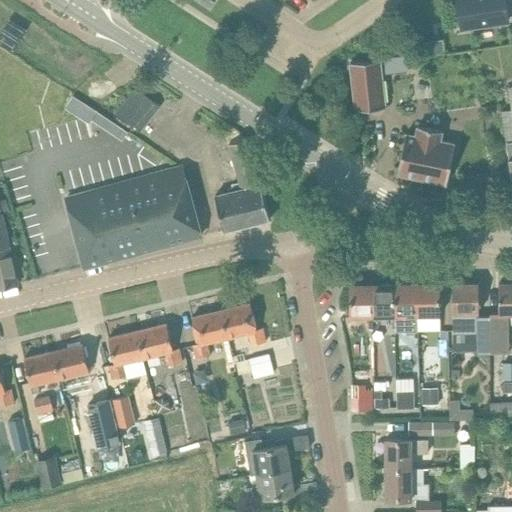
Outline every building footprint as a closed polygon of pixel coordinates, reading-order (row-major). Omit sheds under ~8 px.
[(505,0),(457,0),(462,28),(509,21),(505,0)] [(406,57),(383,60),(385,74),(407,72),(406,57)] [(350,63),(356,111),(385,108),(380,60),(350,63)] [(507,143),(510,163),(511,177),(511,87),(508,88),(511,110),(502,111),(504,126),(507,143)] [(137,91),(125,106),(116,117),(140,133),(160,106),(137,91)] [(215,196),(224,231),(270,220),(261,185),(248,140),(247,141),(231,126),(222,134),(228,145),(238,183),(231,185),(232,187),(227,188),(229,193),(215,196)] [(398,174),(447,184),(455,144),(440,141),(442,131),(418,126),(416,136),(406,134),(398,174)] [(66,199),(85,267),(201,236),(183,168),(66,199)] [(0,208),(0,289),(18,285),(13,266),(0,216),(2,216),(0,208)] [(491,313),(491,316),(492,353),(511,353),(510,314),(511,314),(511,283),(499,283),(500,313),(491,313)] [(417,284),(395,285),(395,316),(395,332),(417,331),(417,315),(418,316),(417,284)] [(417,284),(418,316),(440,315),(440,284),(417,284)] [(453,304),(453,321),(453,334),(477,334),(477,316),(479,316),(479,284),(453,284),(453,304)] [(350,317),(373,316),(372,285),(350,285),(350,317)] [(372,285),(373,316),(395,316),(395,285),(372,285)] [(250,303),(221,310),(228,339),(250,333),(253,346),(266,342),(262,328),(257,330),(250,303)] [(192,318),(197,337),(199,345),(195,346),(198,360),(211,357),(208,344),(228,339),(221,310),(192,318)] [(477,334),(477,353),(492,353),(491,316),(479,316),(477,316),(477,334)] [(167,324),(138,331),(145,359),(167,354),(171,367),(183,364),(180,350),(174,351),(172,343),(167,324)] [(108,338),(113,357),(115,365),(110,367),(114,381),(128,377),(124,364),(145,359),(138,331),(108,338)] [(83,344),(55,351),(61,379),(66,398),(95,391),(84,344),(83,344)] [(55,351),(25,358),(29,378),(31,386),(33,394),(41,393),(39,384),(61,379),(55,351)] [(253,371),(254,378),(274,373),(269,355),(245,361),(243,354),(232,357),(234,364),(236,364),(239,375),(253,371)] [(411,360),(393,361),(393,390),(412,390),(411,360)] [(511,362),(502,363),(502,380),(511,380),(511,362)] [(0,367),(0,400),(2,408),(16,404),(12,390),(6,392),(0,367)] [(460,371),(451,371),(451,380),(460,380),(460,371)] [(373,389),(389,390),(390,377),(374,376),(373,389)] [(511,382),(503,383),(503,393),(511,393),(511,382)] [(366,385),(351,385),(351,410),(366,410),(366,385)] [(438,405),(438,388),(422,388),(422,405),(438,405)] [(414,390),(396,391),(396,396),(397,407),(397,409),(415,408),(415,407),(414,390)] [(129,396),(112,400),(119,428),(135,424),(129,396)] [(163,396),(155,398),(158,410),(171,407),(169,400),(163,396)] [(36,401),(39,415),(55,412),(51,397),(36,401)] [(110,399),(88,405),(97,448),(120,443),(110,399)] [(450,420),(474,420),(473,410),(459,410),(459,400),(450,400),(450,420)] [(511,402),(490,403),(491,420),(511,419),(511,402)] [(22,418),(9,421),(17,451),(30,448),(22,418)] [(243,418),(228,421),(231,435),(246,432),(243,418)] [(409,433),(455,434),(455,423),(409,422),(409,433)] [(255,463),(257,474),(291,468),(288,451),(310,447),(308,434),(276,439),(277,445),(246,450),(249,464),(255,463)] [(385,439),(386,469),(424,469),(412,468),(412,453),(427,454),(428,440),(405,439),(385,439)] [(474,449),(460,450),(461,469),(474,469),(474,449)] [(39,465),(38,466),(44,488),(45,488),(62,483),(55,459),(38,463),(39,465)] [(61,473),(64,483),(84,478),(82,468),(61,473)] [(291,468),(257,474),(258,484),(252,485),(254,499),(285,494),(286,499),(318,494),(316,481),(293,484),(291,468)] [(386,498),(406,498),(428,499),(428,485),(423,485),(424,469),(386,469),(386,498)] [(415,503),(415,511),(441,511),(441,502),(415,503)]
